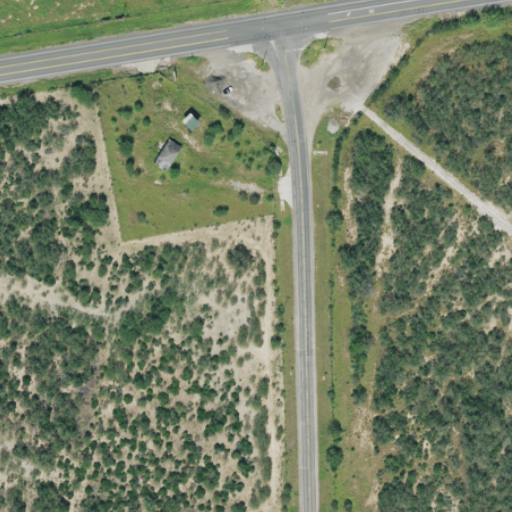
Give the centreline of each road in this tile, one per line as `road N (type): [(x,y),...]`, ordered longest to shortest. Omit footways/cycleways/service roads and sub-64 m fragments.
road 1 (secondary): [(309,511),(295,24)]
road 2 (primary): [(442,0),(0,67)]
